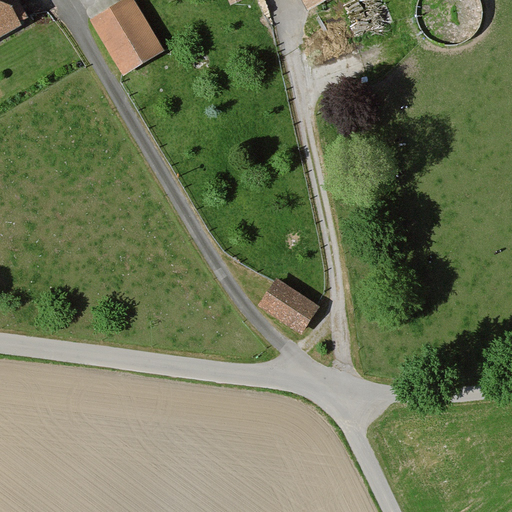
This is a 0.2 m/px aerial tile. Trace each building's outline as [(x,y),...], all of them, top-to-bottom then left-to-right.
[(12,0),(0,0),(0,37),(26,23),(12,0)] [(131,0),(125,0),(89,22),(123,77),(164,52),(131,0)] [(299,0),(306,13),(330,0),(299,0)] [(351,14),(356,31),(393,21),(388,4),(351,14)] [(372,30),(356,36),(350,20),(331,27),(340,53),(326,57),(335,81),(367,70),(361,53),(378,47),(372,30)] [(320,307),(278,278),(258,306),(301,336),(320,307)]
